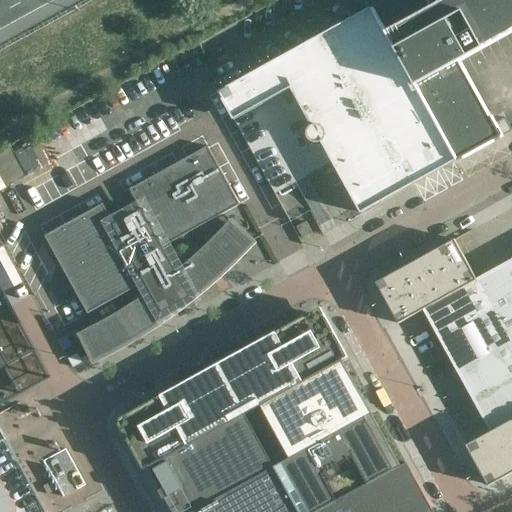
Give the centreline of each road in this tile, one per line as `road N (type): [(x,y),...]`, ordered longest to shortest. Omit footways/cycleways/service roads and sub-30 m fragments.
road 1 (unknown): [(0,225),(208,120),(222,131),(300,281)]
road 2 (unclassified): [(476,511),(329,264)]
road 3 (unclassified): [(329,264),(82,408)]
road 4 (unclassified): [(329,264),(511,165)]
